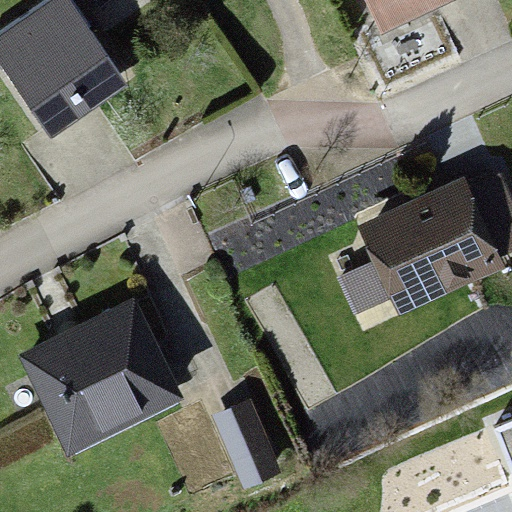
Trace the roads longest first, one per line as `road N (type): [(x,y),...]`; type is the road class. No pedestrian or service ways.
road 1 (residential): [(511,53),(0,267)]
road 2 (track): [(338,120),(278,0)]
